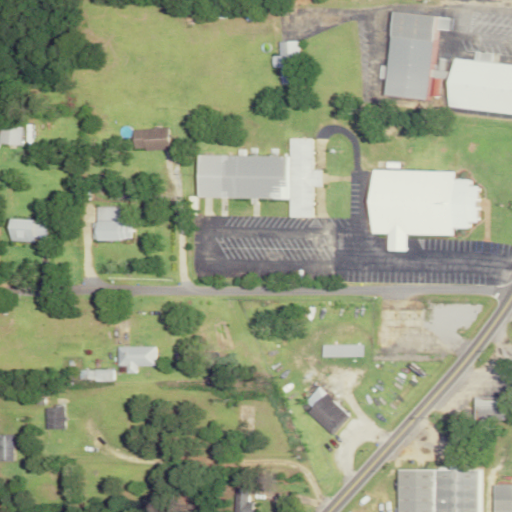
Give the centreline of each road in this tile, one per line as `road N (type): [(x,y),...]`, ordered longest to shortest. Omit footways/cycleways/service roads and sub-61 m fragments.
road 1 (residential): [(511,288),(24,279)]
road 2 (primary): [(325,511),(470,351),(511,286)]
